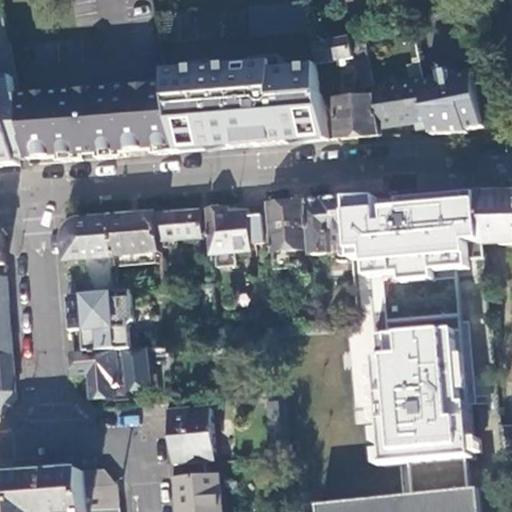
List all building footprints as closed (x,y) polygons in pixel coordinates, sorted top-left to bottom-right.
[(252,36),(289,33),(314,31),(309,2),(287,6),(250,9),(252,36)] [(366,35),(316,45),(320,65),(354,59),(353,52),(358,52),(363,89),(375,88),(366,35)] [(170,88),(181,152),(221,149),(267,146),(333,140),(320,65),(301,68),(287,70),(286,62),(167,71),(170,88)] [(0,166),(22,165),(20,160),(31,159),(27,142),(15,75),(0,76),(0,166)] [(461,136),(472,136),(471,133),(487,130),(477,77),(454,81),(452,75),(444,76),(445,83),(436,85),(426,87),(436,137),(444,136),(461,136)] [(426,87),(425,80),(375,89),(377,97),(382,128),(416,122),(418,132),(433,130),(426,100),(428,100),(426,87)] [(181,152),(170,88),(145,90),(150,151),(162,150),(163,154),(181,152)] [(150,151),(145,90),(138,90),(127,91),(132,152),(141,152),(150,151)] [(23,99),(28,142),(27,142),(31,159),(66,157),(67,161),(76,161),(88,160),(87,155),(100,154),(100,159),(115,157),(120,157),(120,153),(132,152),(127,91),(23,99)] [(355,139),(384,137),(382,128),(377,97),(337,101),(342,140),(355,139)] [(511,244),(511,194),(490,195),(481,195),(485,241),(495,241),(503,240),(504,245),(511,244)] [(485,241),(481,195),(401,202),(402,204),(380,206),(380,199),(368,199),(348,200),(353,256),(354,261),(368,260),(368,270),(384,269),(392,359),(378,360),(387,467),(412,465),(414,498),(472,491),(469,459),(476,459),(460,271),(473,270),(473,261),(487,260),(485,241)] [(353,256),(348,200),(326,202),(310,203),(315,250),(315,257),(340,255),(340,257),(353,256)] [(315,250),(310,203),(286,205),(271,206),(272,216),(275,253),(291,252),(315,250)] [(252,245),(266,244),(264,217),(250,217),(250,213),(231,214),(231,209),(210,211),(213,255),(253,252),(252,245)] [(204,239),(202,211),(180,213),(158,215),(161,247),(167,247),(168,247),(168,242),(204,239)] [(161,247),(158,215),(135,217),(114,218),(117,258),(130,257),(131,262),(136,261),(135,256),(161,254),(161,247)] [(92,296),(121,294),(117,258),(114,218),(88,220),(69,222),(64,228),(67,263),(89,261),(92,296)] [(291,252),(275,253),(277,269),(293,268),(291,252)] [(0,355),(14,355),(12,328),(8,280),(0,281),(0,355)] [(121,351),(134,351),(132,328),(137,323),(135,293),(121,294),(92,296),(70,298),(72,320),(73,333),(85,332),(87,353),(120,351),(120,352),(121,351)] [(121,351),(122,360),(141,359),(141,350),(134,351),(121,351)] [(74,354),(76,377),(91,376),(93,400),(113,399),(114,402),(131,401),(131,392),(124,392),(122,360),(121,351),(120,352),(120,351),(87,353),(74,354)] [(0,391),(17,390),(14,355),(0,355),(0,391)] [(144,408),(162,407),(160,382),(143,383),(144,408)] [(17,390),(0,391),(0,417),(2,417),(8,409),(18,398),(17,390)] [(273,428),(282,427),(280,402),(270,403),(272,428),(273,428)] [(173,441),(175,466),(207,463),(218,462),(213,404),(171,407),(172,424),(173,441)] [(276,458),(285,457),(282,427),(273,428),(276,458)] [(178,511),(224,511),(222,477),(208,477),(207,463),(175,466),(177,491),(178,511)] [(106,471),(86,473),(89,511),(121,511),(120,488),(106,471)] [(89,511),(86,473),(45,475),(3,478),(0,480),(0,511),(89,511)] [(414,498),(315,507),(315,511),(483,511),(482,490),(472,491),(414,498)]
